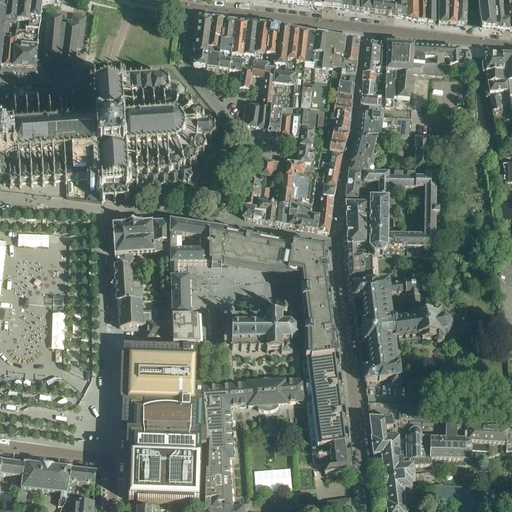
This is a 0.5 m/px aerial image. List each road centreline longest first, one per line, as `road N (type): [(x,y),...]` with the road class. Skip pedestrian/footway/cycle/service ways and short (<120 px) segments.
road 1 (residential): [(103,459),(97,213),(163,212),(230,225)]
road 2 (residential): [(334,244),(368,511)]
road 3 (residential): [(194,8),(186,67),(243,139),(230,225)]
road 4 (residential): [(334,244),(364,26)]
road 5 (residential): [(327,22),(194,8)]
road 6 (residential): [(511,45),(388,29)]
